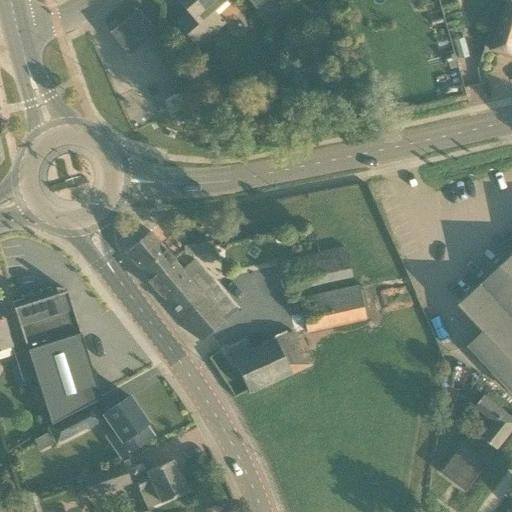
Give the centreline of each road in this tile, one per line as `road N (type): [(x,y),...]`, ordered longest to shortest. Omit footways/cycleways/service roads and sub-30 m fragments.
road 1 (tertiary): [(120,182),(227,181),(511,121)]
road 2 (tertiary): [(260,511),(198,389),(112,272)]
